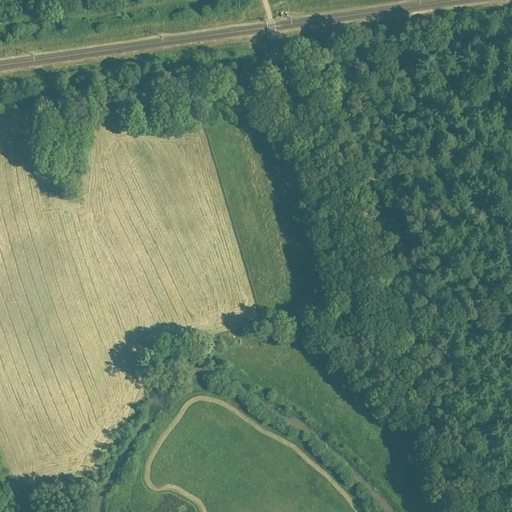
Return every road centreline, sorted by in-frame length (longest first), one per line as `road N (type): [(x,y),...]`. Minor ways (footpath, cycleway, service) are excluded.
road 1 (track): [(264,0),(347,306)]
road 2 (track): [(278,70),(31,108)]
road 3 (track): [(347,306),(372,319),(511,298)]
